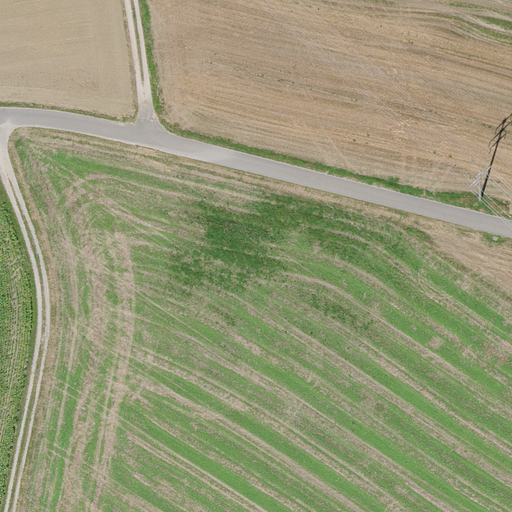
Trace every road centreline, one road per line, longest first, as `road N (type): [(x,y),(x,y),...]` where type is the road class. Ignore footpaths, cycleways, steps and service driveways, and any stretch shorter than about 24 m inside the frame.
road 1 (unclassified): [(511,230),(150,141),(0,121)]
road 2 (track): [(11,511),(39,345),(39,282),(0,159)]
